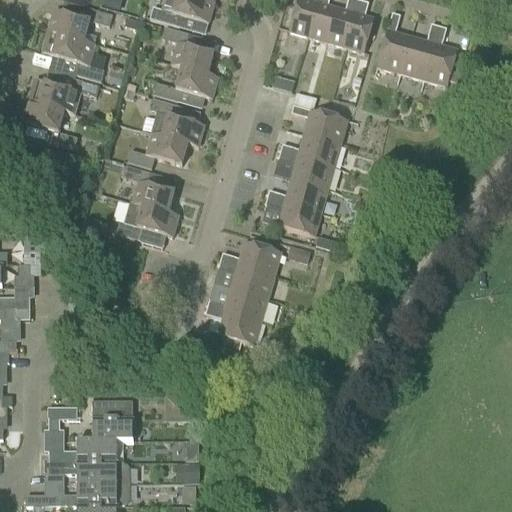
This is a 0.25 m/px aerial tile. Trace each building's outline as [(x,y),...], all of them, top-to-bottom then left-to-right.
[(215,6),(204,3),(189,0),(176,0),(172,17),(152,12),(149,24),(173,31),(177,20),(208,28),(215,6)] [(288,37),(307,42),(319,0),(308,0),(307,4),(298,2),(288,37)] [(319,0),(307,42),(326,48),(336,12),(327,10),(329,0),(319,0)] [(336,12),(326,48),(344,53),(358,4),(348,1),(344,15),(336,12)] [(369,22),(364,20),(368,7),(358,4),(344,53),(364,58),(374,23),(369,22)] [(48,37),(94,50),(94,49),(84,46),(90,25),(109,31),(112,19),(88,13),(85,24),(54,15),(48,37)] [(400,78),(411,41),(395,37),(400,20),(391,18),(376,72),(400,78)] [(411,41),(400,78),(423,85),(438,31),(431,29),(426,45),(411,41)] [(208,79),(214,58),(186,50),(190,39),(165,31),(161,44),(176,48),(170,70),(181,73),(208,79)] [(447,92),(449,86),(460,89),(464,74),(453,71),(457,57),(458,54),(441,50),(446,33),(438,31),(423,85),(447,92)] [(88,71),(94,50),(48,37),(42,58),(79,68),(76,80),(101,87),(104,75),(88,71)] [(218,82),(208,79),(181,73),(175,93),(156,87),(152,100),(177,107),(180,95),(212,104),(218,82)] [(28,106),(74,119),(80,98),(95,102),(99,91),(74,84),(71,95),(44,88),(34,85),(28,106)] [(281,95),(288,97),(291,98),(292,96),(294,87),(284,85),(281,95)] [(296,97),(294,108),(313,111),(315,101),(296,97)] [(187,149),(187,150),(198,153),(204,130),(173,122),(177,110),(151,103),(148,115),(157,118),(152,137),(161,140),(161,141),(187,149)] [(74,120),(74,119),(28,106),(21,127),(52,137),(49,147),(73,155),(77,143),(57,137),(63,117),(74,120)] [(313,116),(312,116),(292,110),(290,118),(307,123),(303,138),(341,149),(348,126),(313,116)] [(23,142),(46,147),(48,136),(25,131),(23,142)] [(182,170),(187,150),(187,149),(161,141),(161,140),(152,137),(146,159),(130,154),(126,167),(151,174),(155,162),(182,170)] [(299,154),(336,165),(341,149),(303,138),(299,154)] [(336,165),(299,154),(282,149),(277,165),(294,170),(288,192),(325,203),(336,165)] [(168,218),(169,217),(174,197),(148,189),(151,178),(125,170),(122,183),(137,187),(131,209),(142,212),(142,211),(168,218)] [(321,219),(325,203),(288,192),(286,200),(268,195),(266,203),(321,219)] [(281,216),(277,232),(314,242),(321,219),(266,203),(264,211),(281,216)] [(142,212),(131,209),(128,208),(123,227),(117,226),(113,238),(138,245),(141,234),(163,240),(173,243),(179,220),(169,217),(168,218),(142,211),(142,212)] [(95,234),(97,224),(85,221),(82,231),(95,234)] [(334,247),(318,242),(315,251),(332,256),(334,247)] [(274,281),(281,258),(243,247),(239,263),(222,258),(220,266),(274,281)] [(307,269),(310,256),(290,251),(287,264),(307,269)] [(230,294),(268,304),(274,281),(220,266),(217,273),(235,278),(230,294)] [(13,292),(33,292),(33,281),(29,281),(29,270),(18,270),(18,281),(13,281),(13,292)] [(0,302),(0,314),(29,315),(29,303),(33,302),(33,292),(13,292),(14,302),(0,302)] [(261,328),(268,304),(230,294),(226,309),(209,304),(207,312),(261,328)] [(254,351),(261,328),(207,312),(204,320),(221,325),(217,340),(226,343),(223,356),(238,360),(241,348),(254,351)] [(0,335),(20,336),(19,325),(29,325),(29,315),(0,314),(0,335)] [(0,358),(8,358),(15,357),(15,346),(20,346),(20,336),(0,335),(0,358)] [(91,447),(133,446),(133,406),(91,406),(91,446),(75,446),(75,447),(91,447)] [(193,427),(177,413),(177,427),(193,427)] [(48,435),(60,435),(60,424),(48,424),(48,435)] [(75,468),(125,468),(124,467),(117,467),(117,448),(133,448),(133,446),(91,447),(75,447),(75,467),(75,468)] [(59,468),(59,467),(59,457),(48,457),(48,468),(59,468)] [(198,458),(185,459),(185,467),(198,467),(198,458)] [(75,468),(75,467),(59,467),(59,468),(48,468),(48,479),(59,479),(75,479),(75,490),(130,490),(129,472),(125,468),(75,468)] [(177,476),(176,485),(196,486),(196,478),(177,476)] [(75,511),(117,511),(124,511),(130,506),(130,490),(75,490),(75,499),(60,499),(60,500),(26,500),(26,511),(60,511),(75,511)] [(183,491),(182,509),(195,510),(196,491),(183,491)]
